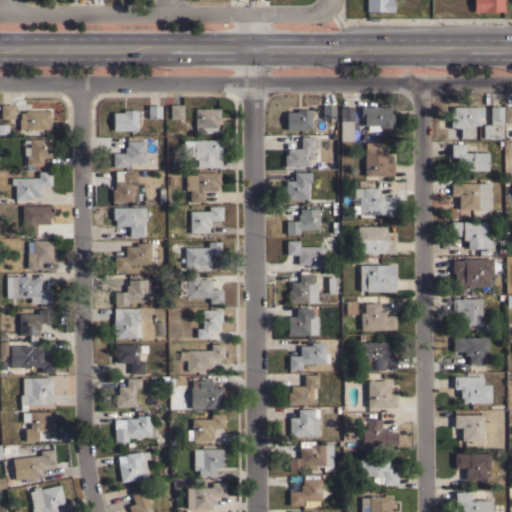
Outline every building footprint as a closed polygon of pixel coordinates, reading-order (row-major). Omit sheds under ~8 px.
[(393,0),(393,11),(384,11),(365,11),(365,0),(393,0)] [(502,0),(502,11),(483,11),(483,12),(472,11),(472,0),(502,0)] [(13,118),(0,118),(0,104),(13,104),(13,118)] [(182,118),(169,119),(169,104),(182,104),(182,118)] [(146,105),(160,105),(160,118),(147,118),(146,105)] [(334,118),(321,118),(321,105),(334,105),(334,118)] [(372,106),(372,105),(374,105),(374,106),(389,106),(389,113),(392,113),(392,127),(379,127),(379,130),(366,130),(366,125),(362,125),(362,115),(359,115),(359,106),(372,106)] [(352,120),(339,120),(339,106),(352,106),(352,120)] [(481,106),(482,115),(478,115),(478,125),(472,125),(472,136),(459,137),(459,128),(449,128),(449,125),(448,125),(448,119),(449,119),(449,112),(452,112),(452,106),(481,106)] [(482,138),(481,124),(489,124),(489,120),(489,106),(502,106),(502,126),(501,126),(501,137),(482,138)] [(511,120),(502,120),(503,106),(511,106),(511,120)] [(218,108),(218,120),(215,120),(216,126),(214,126),(215,132),(195,133),(194,127),(194,108),(218,108)] [(136,130),(112,130),(112,112),(122,112),(122,109),(136,109),(136,130)] [(285,129),(285,111),(296,111),(296,109),(310,109),(310,129),(285,129)] [(48,110),(48,129),(24,129),(23,110),(48,110)] [(313,136),(313,149),(308,149),(308,166),(283,166),(283,154),(286,154),(286,148),(299,148),(299,136),(313,136)] [(50,157),(42,157),(42,165),(25,166),(25,154),(23,154),(23,139),(29,139),(29,138),(50,138),(50,157)] [(219,139),(220,166),(195,167),(195,159),(192,159),(192,156),(182,156),(182,140),(219,139)] [(144,140),(144,162),(125,162),(125,167),(111,167),(111,152),(123,152),(123,146),(125,146),(125,140),(144,140)] [(363,175),(363,148),(364,148),(364,142),(381,142),(381,148),(385,148),(385,162),(392,162),(393,175),(363,175)] [(487,170),(459,170),(458,162),(456,162),(456,156),(449,156),(449,144),(463,144),(463,152),(472,152),(472,151),(474,151),(474,152),(486,152),(487,170)] [(37,177),(37,171),(50,171),(50,185),(39,185),(39,195),(31,195),(31,198),(14,199),(14,187),(10,187),(10,177),(37,177)] [(219,183),(216,183),(216,190),(203,190),(203,201),(189,201),(188,190),(184,190),(184,174),(194,174),(194,172),(219,171),(219,183)] [(310,171),(310,182),(306,182),(306,199),(284,199),(284,180),(293,180),(293,172),(310,171)] [(136,172),(136,182),(130,182),(130,201),(111,201),(110,188),(113,188),(113,180),(114,180),(114,172),(136,172)] [(128,201),(136,201),(135,182),(128,182),(128,201)] [(489,182),(489,208),(477,209),(474,209),(457,209),(457,195),(450,195),(450,182),(489,182)] [(352,213),(352,198),(353,198),(352,187),(366,187),(366,186),(369,186),(369,187),(377,187),(377,195),(382,195),(382,199),(393,199),(393,213),(358,214),(358,213),(352,213)] [(21,205),(51,205),(51,217),(48,217),(48,223),(35,223),(35,234),(21,235),(21,205)] [(141,206),(141,207),(144,207),(144,235),(141,235),(141,236),(128,236),(128,225),(123,225),(123,227),(121,227),(121,225),(114,225),(114,219),(111,219),(111,213),(110,213),(110,210),(111,210),(111,207),(141,206)] [(188,210),(207,210),(207,206),(221,206),(221,220),(209,220),(209,226),(207,226),(207,232),(188,232),(188,210)] [(317,208),(317,229),(298,229),(298,233),(285,233),(285,220),(296,220),(296,214),(298,214),(298,208),(317,208)] [(485,221),(485,237),(492,237),(492,247),(466,247),(466,240),(461,240),(461,235),(450,235),(450,221),(485,221)] [(356,226),(384,226),(384,233),(387,233),(387,239),(394,239),(394,252),(375,252),(375,254),(370,254),(370,252),(356,252),(356,226)] [(51,260),(40,260),(40,268),(26,268),(25,252),(26,252),(26,241),(31,241),(31,240),(51,240),(51,260)] [(321,267),(307,267),(307,264),(296,264),(296,254),(285,254),(285,240),(298,240),(298,246),(321,246),(321,267)] [(206,247),(206,241),(219,241),(219,254),(208,254),(208,268),(208,270),(194,270),(194,268),(178,268),(177,253),(183,253),(183,247),(206,247)] [(149,264),(126,264),(126,270),(124,270),(124,272),(116,272),(116,270),(113,270),(112,256),(124,256),(124,246),(135,246),(135,243),(149,242),(149,264)] [(492,258),(492,259),(492,274),(491,274),(491,276),(488,276),(488,286),(466,286),(466,287),(453,287),(453,272),(450,272),(450,260),(463,260),(463,258),(492,258)] [(358,264),(387,264),(394,264),(394,291),(365,291),(365,290),(358,290),(358,264)] [(312,273),(312,281),(315,281),(316,302),(286,302),(286,290),(289,290),(289,281),(298,281),(297,273),(298,273),(298,271),(310,271),(310,273),(312,273)] [(28,275),(28,278),(39,278),(39,288),(50,288),(50,302),(29,303),(29,297),(5,297),(5,275),(28,275)] [(178,280),(185,280),(185,276),(198,276),(198,279),(210,278),(210,288),(221,288),(221,302),(208,303),(208,297),(185,297),(185,295),(178,295),(178,280)] [(326,289),(326,277),(335,277),(335,289),(326,289)] [(146,279),(146,300),(127,300),(127,304),(113,304),(113,291),(124,291),(124,285),(127,285),(127,279),(146,279)] [(480,324),(478,324),(478,325),(476,325),(458,324),(459,311),(451,311),(451,298),(457,298),(458,299),(458,298),(480,298),(480,324)] [(356,313),(345,314),(345,300),(355,300),(356,313)] [(359,329),(359,312),(363,312),(363,303),(368,303),(368,302),(370,302),(370,303),(378,303),(378,311),(383,311),(383,315),(394,315),(394,329),(359,329)] [(137,307),(137,310),(137,320),(139,320),(139,336),(134,337),(112,338),(112,319),(113,319),(112,307),(137,307)] [(317,334),(286,335),(286,316),(294,316),(294,307),(310,307),(310,316),(316,316),(317,334)] [(18,313),(37,313),(36,309),(50,309),(50,322),(39,322),(39,328),(37,328),(37,334),(36,334),(36,340),(28,340),(28,334),(18,334),(18,313)] [(220,309),(221,321),(218,321),(218,330),(209,330),(209,337),(195,338),(195,328),(201,328),(201,309),(220,309)] [(487,337),(487,354),(483,354),(483,363),(478,363),(478,364),(476,364),(476,363),(467,363),(467,355),(462,355),(462,351),(452,351),(452,337),(487,337)] [(357,342),(385,341),(385,349),(388,349),(388,355),(394,355),(395,367),(383,368),(383,370),(365,370),(365,369),(358,369),(357,342)] [(300,363),(300,369),(287,369),(287,355),(298,355),(298,345),(309,345),(309,342),(323,342),(323,352),(328,352),(328,362),(324,362),(324,363),(300,363)] [(223,357),(211,358),(211,367),(200,368),(200,371),(186,371),(186,369),(185,369),(185,360),(178,360),(178,351),(186,350),(209,349),(209,343),(223,343),(223,357)] [(137,344),(137,360),(143,360),(143,373),(129,373),(129,362),(115,362),(115,356),(112,356),(112,344),(137,344)] [(8,345),(30,345),(30,348),(41,348),(41,358),(53,358),(53,375),(51,375),(51,372),(40,372),(40,366),(9,366),(8,345)] [(316,374),(317,387),(311,387),(311,403),(305,404),(305,405),(301,405),(301,404),(286,404),(286,392),(289,392),(289,385),(302,385),(302,374),(316,374)] [(203,408),(203,405),(189,405),(189,387),(190,387),(190,380),(197,380),(204,379),(204,375),(209,375),(209,379),(210,379),(210,388),(218,387),(218,386),(221,386),(221,400),(223,400),(223,405),(221,405),(221,408),(203,408)] [(461,402),(461,397),(459,397),(458,388),(452,388),(452,376),(482,376),(482,384),(489,384),(489,402),(461,402)] [(51,377),(51,403),(25,404),(26,409),(19,409),(19,404),(18,394),(21,394),(21,377),(51,377)] [(114,406),(114,394),(117,394),(117,386),(125,386),(125,378),(139,378),(139,387),(134,387),(134,406),(114,406)] [(366,407),(366,380),(368,380),(368,379),(371,379),(371,380),(388,380),(388,394),(395,394),(395,406),(366,407)] [(317,409),(317,435),(310,435),(310,436),(288,436),(288,417),(296,417),(296,409),(317,409)] [(53,427),(51,427),(51,429),(36,429),(37,440),(24,441),(23,428),(29,428),(29,421),(21,422),(21,412),(52,411),(53,427)] [(223,427),(211,428),(212,434),(209,434),(209,440),(191,440),(191,439),(186,439),(186,429),(191,429),(190,424),(189,425),(189,419),(190,419),(190,418),(209,418),(209,414),(223,413),(223,427)] [(458,414),(458,415),(460,415),(460,414),(481,414),(482,421),(492,421),(492,432),(481,432),(481,443),(469,443),(469,440),(463,441),(463,440),(460,440),(460,427),(452,427),(452,414),(458,414)] [(150,415),(150,436),(126,436),(126,441),(113,441),(113,428),(112,428),(112,418),(124,418),(124,417),(135,417),(135,415),(150,415)] [(361,446),(361,428),(365,428),(364,419),(380,419),(380,427),(384,427),(385,431),(395,431),(396,445),(361,446)] [(287,457),(298,457),(298,441),(313,441),(313,444),(322,444),(322,441),(331,441),(331,464),(333,464),(333,471),(322,471),(322,466),(314,466),(314,465),(300,465),(300,470),(287,470),(287,457)] [(39,455),(38,450),(52,448),(54,462),(42,464),(43,470),(41,470),(41,476),(37,477),(38,480),(24,482),(23,478),(13,479),(11,458),(39,455)] [(192,470),(192,448),(221,448),(221,467),(213,467),(213,475),(197,475),(197,470),(192,470)] [(140,451),(141,452),(147,451),(148,458),(144,459),(147,477),(119,481),(116,463),(117,463),(116,455),(124,454),(124,453),(140,451)] [(488,452),(488,470),(484,470),(484,479),(479,479),(479,480),(477,480),(477,479),(464,479),(464,467),(453,467),(453,453),(488,452)] [(387,457),(387,465),(389,465),(389,471),(396,471),(396,483),(382,484),(382,485),(371,485),(371,475),(359,476),(359,458),(387,457)] [(320,500),(301,500),(301,505),(287,505),(287,491),(299,491),(299,479),(320,478),(320,500)] [(185,508),(185,487),(210,487),(210,482),(224,482),(224,496),(212,496),(212,502),(210,502),(210,508),(192,508),(185,508)] [(30,511),(30,508),(31,507),(28,491),(32,490),(31,487),(38,486),(39,488),(59,484),(63,502),(54,504),(56,511),(30,511)] [(129,511),(127,505),(133,503),(129,492),(142,487),(151,511),(129,511)] [(490,511),(462,511),(462,510),(460,510),(460,504),(453,504),(453,491),(467,491),(467,497),(469,497),(469,499),(490,499),(490,511)] [(359,511),(359,497),(367,496),(370,496),(370,495),(372,495),(372,496),(389,496),(389,509),(397,509),(397,511),(359,511)]
